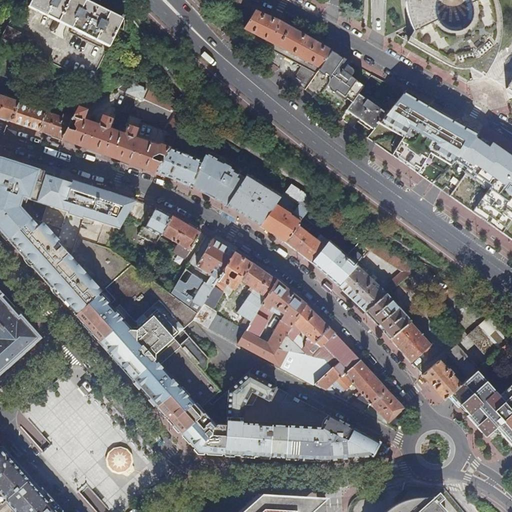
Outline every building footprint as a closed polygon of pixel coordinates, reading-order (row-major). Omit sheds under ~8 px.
[(32,0),(30,7),(59,22),(70,0),(32,0)] [(109,47),(117,30),(122,20),(88,2),(84,0),(70,0),(59,22),(109,47)] [(405,0),(405,2),(406,7),(407,13),(409,19),(411,24),(413,30),(407,42),(431,56),(441,62),(445,64),(448,66),(452,68),(455,69),(459,69),(462,70),(465,70),(469,69),(470,69),(477,73),(484,77),(488,71),(493,61),(495,57),(498,50),(500,43),(501,35),(501,30),(501,19),(501,14),(499,7),(498,2),(496,0),(405,0)] [(235,23),(245,28),(258,35),(257,38),(260,39),(262,37),(303,59),(301,61),(305,63),(306,60),(320,68),(332,51),(316,42),(294,30),(288,26),(280,22),(255,11),(249,20),(240,15),(235,23)] [(2,38),(31,53),(36,41),(7,26),(2,38)] [(272,49),(267,58),(278,67),(285,56),(272,49)] [(332,51),(320,68),(316,73),(305,89),(331,110),(341,118),(347,110),(359,94),(364,87),(352,77),(354,74),(354,71),(354,70),(350,67),(352,63),(332,51)] [(305,89),(316,73),(302,65),(293,79),(305,89)] [(148,85),(131,78),(120,87),(128,91),(127,93),(142,100),(148,85)] [(0,118),(10,122),(19,104),(22,97),(23,95),(0,84),(0,118)] [(178,109),(181,108),(173,97),(151,86),(147,95),(150,97),(149,100),(153,103),(154,100),(172,108),(173,107),(178,109)] [(511,161),(404,93),(387,114),(375,129),(367,138),(511,240),(511,161)] [(387,114),(359,94),(347,110),(375,129),(387,114)] [(173,97),(181,108),(183,108),(177,98),(173,97)] [(41,132),(63,139),(73,119),(64,116),(63,118),(19,104),(10,122),(41,132)] [(84,146),(109,155),(116,135),(112,134),(110,130),(109,129),(112,119),(103,117),(100,126),(97,128),(84,123),(83,121),(86,111),(78,108),(73,119),(63,139),(84,146)] [(176,137),(187,121),(177,113),(165,129),(171,134),(176,137)] [(170,178),(191,187),(202,162),(180,153),(183,143),(184,143),(189,131),(186,130),(190,123),(187,121),(176,137),(154,172),(170,178)] [(135,164),(154,172),(176,137),(171,134),(166,147),(160,145),(157,147),(136,139),(135,135),(137,129),(128,126),(125,135),(119,136),(116,135),(109,155),(120,159),(135,164)] [(204,193),(226,206),(243,181),(233,175),(234,174),(235,173),(235,171),(235,170),(234,168),(225,162),(224,164),(218,161),(219,160),(208,152),(202,162),(191,187),(204,193)] [(12,164),(13,161),(3,158),(0,165),(0,231),(41,278),(69,310),(75,316),(131,265),(126,261),(122,258),(110,250),(114,243),(137,202),(100,190),(73,180),(71,184),(54,178),(54,176),(53,174),(41,170),(40,173),(31,170),(32,167),(22,164),(20,167),(12,164)] [(247,218),(260,226),(276,205),(278,202),(280,200),(286,191),(281,187),(271,201),(268,199),(269,197),(267,195),(265,198),(250,188),(235,210),(247,218)] [(273,234),(285,242),(297,226),(310,210),(315,204),(292,189),(288,196),(298,203),(295,207),(298,208),(294,214),(294,216),(293,219),(289,217),(290,216),(290,214),(276,205),(260,226),(273,234)] [(326,208),(340,217),(341,215),(317,200),(316,202),(324,206),(326,208)] [(328,232),(340,217),(326,208),(324,206),(316,202),(315,204),(310,210),(316,215),(320,210),(323,211),(314,223),(328,232)] [(162,237),(174,217),(161,210),(157,209),(147,229),(162,237)] [(137,214),(134,212),(130,219),(128,223),(139,229),(142,225),(133,220),(137,214)] [(186,259),(201,233),(184,223),(174,217),(162,237),(161,238),(163,239),(165,237),(179,245),(174,252),(186,259)] [(368,235),(369,234),(352,222),(351,224),(368,235)] [(358,245),(368,235),(351,224),(346,232),(353,238),(352,240),(358,245)] [(298,252),(313,263),(330,242),(329,241),(330,240),(322,233),(317,241),(297,226),(285,242),(298,252)] [(327,276),(337,285),(356,265),(371,250),(379,242),(368,235),(358,245),(357,246),(356,246),(346,256),(330,242),(313,263),(327,276)] [(150,247),(154,250),(161,238),(156,236),(150,247)] [(172,295),(198,314),(236,253),(223,245),(214,240),(198,267),(212,276),(211,278),(210,279),(208,278),(206,281),(187,270),(186,271),(178,285),(172,295)] [(379,242),(419,267),(420,266),(389,247),(379,241),(379,242)] [(352,299),(366,312),(387,294),(419,267),(379,242),(371,250),(404,271),(388,285),(389,286),(384,291),(367,275),(369,273),(363,269),(362,270),(356,265),(337,285),(352,299)] [(122,258),(125,252),(127,249),(114,243),(110,250),(122,258)] [(122,258),(126,261),(131,255),(125,252),(122,258)] [(259,268),(251,263),(236,253),(198,314),(194,321),(204,326),(239,344),(247,331),(241,328),(218,316),(217,313),(217,312),(213,309),(216,304),(217,304),(227,286),(235,291),(242,281),(252,288),(250,291),(253,293),(238,313),(246,319),(252,322),(257,314),(262,306),(277,282),(259,268)] [(204,453),(225,455),(228,391),(212,406),(202,414),(152,359),(173,340),(194,321),(198,314),(172,295),(131,265),(75,316),(82,325),(83,324),(88,330),(134,382),(140,388),(140,389),(165,417),(166,417),(169,419),(173,424),(172,425),(194,448),(200,451),(204,453)] [(170,280),(178,285),(186,271),(178,266),(170,280)] [(212,276),(198,267),(196,269),(211,278),(212,276)] [(315,385),(333,369),(328,363),(326,359),(306,355),(278,348),(290,329),(294,324),(305,305),(288,291),(277,282),(262,306),(272,312),(279,315),(285,316),(273,335),(272,334),(270,336),(272,338),(268,344),(257,337),(267,320),(257,314),(252,322),(247,331),(239,344),(315,385)] [(0,372),(41,337),(19,313),(17,315),(0,297),(3,294),(0,291),(0,372)] [(380,328),(390,338),(410,321),(411,320),(387,294),(366,312),(380,328)] [(438,299),(429,306),(437,316),(446,308),(438,299)] [(342,378),(361,362),(331,330),(320,319),(305,305),(294,324),(315,343),(322,348),(325,345),(345,367),(343,370),(338,365),(336,367),(333,369),(342,378)] [(272,312),(262,306),(257,314),(267,320),(272,312)] [(444,323),(437,316),(434,319),(440,326),(444,323)] [(411,320),(410,321),(419,332),(423,328),(415,318),(411,320)] [(241,328),(247,331),(252,322),(246,319),(241,328)] [(410,321),(390,338),(411,362),(422,352),(425,356),(427,357),(437,349),(431,343),(430,344),(419,332),(410,321)] [(501,350),(479,325),(467,336),(489,361),(501,350)] [(278,348),(306,355),(290,338),(294,332),(290,329),(278,348)] [(201,363),(208,355),(188,338),(181,346),(201,363)] [(220,392),(173,340),(152,359),(202,414),(212,406),(208,402),(220,392)] [(456,345),(446,354),(448,357),(450,359),(452,361),(454,364),(452,366),(465,381),(477,371),(478,370),(456,345)] [(446,354),(422,375),(431,385),(444,399),(448,395),(451,393),(460,385),(452,375),(452,374),(448,369),(447,370),(441,363),(448,357),(446,354)] [(388,424),(405,409),(390,393),(380,382),(361,362),(342,378),(333,369),(315,385),(334,395),(335,393),(331,388),(334,386),(332,384),(337,380),(345,390),(346,390),(353,384),(362,394),(360,397),(358,395),(356,396),(359,398),(352,405),(383,421),(385,420),(388,424)] [(460,385),(451,393),(460,404),(486,381),(477,371),(465,381),(460,385)] [(371,456),(378,442),(326,415),(320,428),(242,423),(242,408),(244,405),(251,406),(257,395),(268,401),(275,387),(248,373),(228,391),(225,455),(237,456),(289,459),(307,460),(328,460),(344,459),(371,456)] [(511,384),(499,396),(486,381),(460,404),(488,435),(496,427),(511,445),(511,384)] [(386,454),(389,448),(379,443),(378,442),(371,456),(386,454)] [(128,480),(145,468),(132,451),(115,463),(128,480)] [(0,511),(59,511),(40,491),(19,510),(20,511),(0,511),(0,502),(2,504),(6,501),(7,502),(30,480),(9,456),(6,458),(4,456),(0,455),(0,511)] [(16,511),(19,510),(40,491),(36,486),(30,480),(7,502),(11,507),(15,511),(16,511)] [(439,494),(433,499),(430,501),(435,507),(438,504),(444,499),(439,494)] [(311,511),(325,499),(287,497),(265,495),(257,495),(238,511),(311,511)] [(406,511),(417,502),(425,511),(445,511),(438,504),(435,507),(430,501),(433,499),(426,498),(421,498),(414,498),(407,500),(402,501),(395,505),(389,509),(385,511),(406,511)] [(425,511),(417,502),(406,511),(425,511)]
